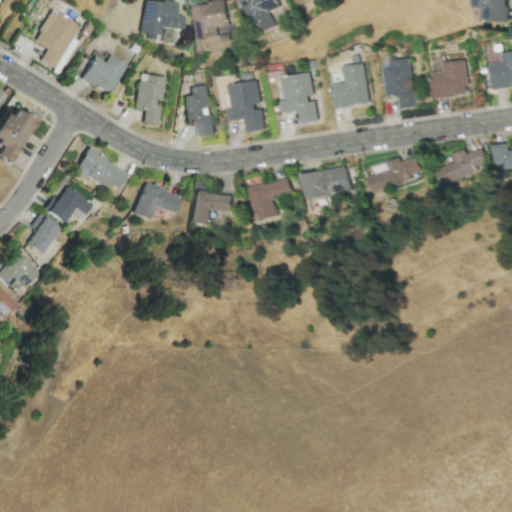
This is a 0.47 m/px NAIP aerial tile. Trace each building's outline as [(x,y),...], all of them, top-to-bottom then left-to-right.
[(140,0),(137,33),(145,34),(145,39),(156,40),(158,27),(181,30),(183,16),(173,15),(175,4),(142,0),(140,0)] [(275,26),(269,12),(279,8),(276,0),(241,0),(255,34),(275,26)] [(487,0),(487,11),(481,11),(480,20),(506,21),(506,0),(487,0)] [(224,1),(193,6),(198,40),(217,36),(216,28),(228,26),(224,1)] [(78,27),(48,10),(31,42),(44,49),(38,61),(53,69),(57,60),(64,64),(76,41),(72,39),(78,27)] [(493,88),(511,86),(511,51),(501,53),(502,63),(490,64),(493,88)] [(125,66),(106,55),(102,63),(91,56),(78,78),(107,95),(125,66)] [(390,61),(391,69),(383,70),(387,97),(398,95),(400,109),(416,107),(409,58),(390,61)] [(443,62),(444,72),(431,73),(434,98),(468,95),(464,60),(443,62)] [(363,63),(343,66),(345,82),(332,84),(336,108),(369,104),(363,63)] [(317,121),(310,73),(281,77),(285,101),(280,102),(281,113),(298,111),(300,124),(317,121)] [(156,125),(159,103),(160,103),(163,77),(136,74),(132,108),(142,110),(141,123),(156,125)] [(260,107),(257,81),(228,84),(231,109),(228,109),(229,121),(245,119),(246,132),(264,130),(261,106),(260,107)] [(212,135),(207,86),(187,88),(188,96),(181,96),(184,124),(196,122),(197,136),(212,135)] [(32,121),(7,106),(0,118),(0,158),(8,163),(32,121)] [(511,150),(509,151),(508,144),(493,146),(496,171),(511,169),(511,150)] [(488,166),(482,148),(467,154),(465,149),(452,154),(455,162),(438,169),(444,183),(488,166)] [(126,170),(80,149),(70,172),(116,192),(126,170)] [(367,177),(371,191),(420,176),(415,157),(400,161),(400,158),(386,162),(389,171),(367,177)] [(306,200),(350,191),(345,166),(301,175),(306,200)] [(255,221),(276,217),(272,198),(291,195),(289,180),(249,187),(255,221)] [(173,214),(179,196),(139,184),(129,214),(148,220),(153,207),(173,214)] [(61,223),(71,208),(82,215),(89,205),(62,187),(53,200),(49,197),(40,210),(61,223)] [(231,195),(202,193),(202,189),(191,188),(189,224),(208,225),(209,211),(230,212),(231,195)] [(28,228),(30,229),(22,245),(42,255),(56,226),(34,216),(28,228)] [(13,281),(22,288),(35,272),(11,252),(0,265),(0,282),(7,288),(13,281)] [(0,317),(0,318),(13,303),(0,293),(0,317)]
